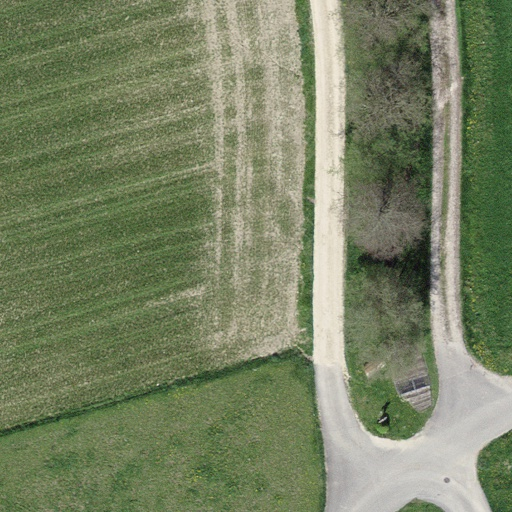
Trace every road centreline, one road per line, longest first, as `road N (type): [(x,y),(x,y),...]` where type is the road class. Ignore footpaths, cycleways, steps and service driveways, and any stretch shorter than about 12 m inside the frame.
road 1 (track): [(366,500),(334,395),(325,0)]
road 2 (track): [(442,0),(451,360),(444,445)]
